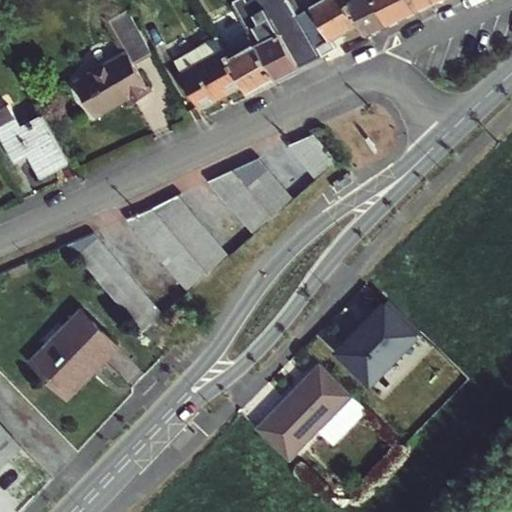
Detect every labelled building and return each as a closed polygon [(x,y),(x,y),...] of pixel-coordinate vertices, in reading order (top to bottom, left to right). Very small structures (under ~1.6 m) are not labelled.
[(318,41),(301,12),(299,9),(294,0),(268,0),(249,9),(245,1),(246,0),(233,0),(252,32),(257,40),(276,74),(323,49),(318,41)] [(313,0),(299,9),(301,12),(318,41),(359,17),(348,0),(313,0)] [(390,20),(379,0),(348,0),(359,17),(367,31),(390,20)] [(420,5),(417,0),(379,0),(390,20),(420,5)] [(155,53),(131,11),(114,21),(129,47),(77,78),(97,111),(129,92),(132,98),(152,86),(138,63),(155,53)] [(201,102),(245,77),(227,45),(220,32),(177,56),(201,102)] [(252,32),(240,38),(244,47),(257,40),(252,32)] [(250,86),(276,74),(257,40),(244,47),(240,38),(227,45),(245,77),(250,86)] [(69,155),(43,110),(21,123),(16,115),(0,125),(0,129),(16,156),(29,148),(43,171),(69,155)] [(286,142),(317,180),(337,162),(311,130),(286,142)] [(292,200),(256,156),(207,179),(252,234),(292,200)] [(227,254),(176,193),(127,214),(188,287),(227,254)] [(161,310),(92,228),(67,238),(141,327),(161,310)] [(419,329),(385,297),(337,348),(372,378),(419,329)] [(33,356),(61,385),(96,352),(104,359),(120,345),(83,307),(33,356)] [(96,352),(61,385),(69,393),(104,359),(96,352)] [(320,359),(258,426),(289,455),(310,431),(325,446),(367,403),(320,359)] [(0,459),(19,442),(0,420),(0,459)]
